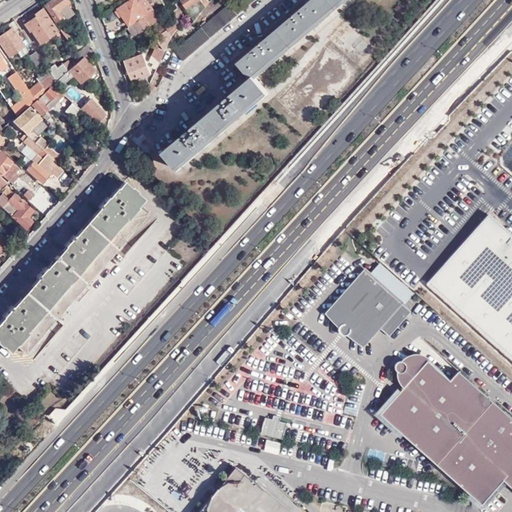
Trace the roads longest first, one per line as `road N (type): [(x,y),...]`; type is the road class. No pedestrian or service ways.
road 1 (motorway): [(470,0),(0,510)]
road 2 (motorway): [(40,511),(374,151)]
road 3 (residential): [(83,0),(125,123),(0,277)]
road 4 (motorway): [(374,151),(510,0)]
road 5 (motorway): [(374,151),(511,16)]
